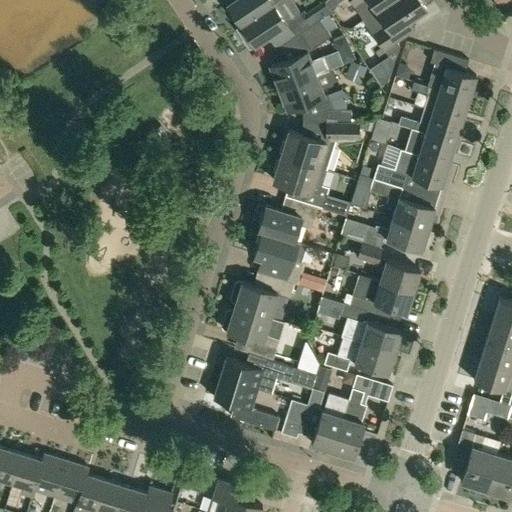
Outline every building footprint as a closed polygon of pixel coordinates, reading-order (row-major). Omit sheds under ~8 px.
[(230,0),(227,3),(240,23),(274,0),(230,0)] [(287,40),(299,32),(309,25),(292,0),(274,0),(240,23),(241,24),(237,27),(250,46),(268,34),(277,47),(287,40)] [(376,9),(390,0),(350,0),(352,1),(352,0),(355,0),(366,16),(376,9)] [(407,19),(425,7),(420,0),(390,0),(376,9),(366,16),(363,18),(393,63),(399,45),(396,41),(414,29),(407,19)] [(319,18),(309,25),(299,32),(310,48),(330,35),(319,18)] [(430,76),(427,84),(469,97),(476,74),(464,71),(468,58),(434,48),(430,61),(434,62),(430,76)] [(279,87),(328,68),(322,54),(309,60),(306,51),(270,65),(279,87)] [(365,56),(352,59),(354,73),(368,70),(365,56)] [(326,114),(326,121),(350,121),(350,108),(333,107),(327,93),(323,95),(320,88),(331,84),(334,76),(333,71),(328,69),(328,68),(279,87),(287,110),(313,100),(319,114),(326,114)] [(413,89),(424,92),(427,84),(416,80),(413,89)] [(428,93),(424,107),(462,119),(469,97),(427,84),(424,92),(428,93)] [(462,119),(424,107),(420,121),(401,114),(398,122),(411,127),(413,127),(455,141),(462,119)] [(358,137),(358,121),(350,121),(326,121),(326,137),(358,137)] [(411,136),(422,139),(418,153),(448,162),(455,141),(413,127),(411,136)] [(152,146),(161,140),(153,128),(144,134),(152,146)] [(288,129),(281,154),(317,166),(325,141),(288,129)] [(441,185),(448,162),(418,153),(401,148),(395,168),(377,162),(373,177),(383,180),(402,186),(403,187),(407,174),(441,185)] [(322,207),(328,186),(312,181),(317,166),(281,154),(273,179),(308,190),(305,201),(322,207)] [(395,205),(392,216),(428,227),(434,206),(399,195),(402,186),(383,180),(373,177),(369,189),(389,195),(387,202),(395,205)] [(293,240),(293,239),(298,224),(310,227),(317,205),(292,197),(287,211),(265,204),(257,229),(261,231),(261,230),(293,240)] [(348,236),(362,241),(380,246),(383,236),(421,248),(428,227),(392,216),(388,228),(375,223),(374,228),(353,221),(348,236)] [(293,282),(297,283),(304,261),(292,257),(297,240),(293,239),(293,240),(261,230),(261,231),(253,255),(261,257),(256,270),(268,274),(271,275),(293,282)] [(380,247),(380,246),(362,241),(357,256),(376,262),(381,247),(380,247)] [(386,258),(379,279),(413,289),(419,268),(386,258)] [(353,289),(349,303),(366,309),(375,312),(378,302),(406,310),(413,289),(379,279),(358,273),(353,289)] [(232,300),(235,301),(234,305),(270,316),(277,292),(289,295),(293,282),(271,275),(268,274),(264,287),(241,280),(241,281),(238,280),(235,282),(230,297),(232,300)] [(511,299),(499,296),(492,317),(511,322),(511,299)] [(340,335),(342,335),(394,351),(401,330),(367,319),(366,322),(362,320),(366,309),(349,303),(343,301),(339,313),(346,316),(340,335)] [(226,330),(237,333),(233,347),(248,351),(272,359),(279,337),(275,336),(280,319),(270,316),(234,305),(232,309),(229,308),(226,310),(221,325),(223,328),(226,329),(226,330)] [(511,345),(511,322),(492,317),(486,337),(511,345)] [(388,372),(394,351),(342,335),(337,353),(327,350),(323,362),(346,370),(349,360),(354,361),(388,372)] [(511,345),(486,337),(479,358),(510,368),(511,362),(511,345)] [(272,359),(248,351),(245,362),(225,356),(219,376),(257,388),(267,391),(273,373),(291,379),(295,366),(272,359)] [(504,389),(510,368),(479,358),(473,379),(504,389)] [(353,455),(364,422),(360,420),(365,404),(359,402),(363,390),(374,394),(379,380),(356,372),(348,397),(332,449),(353,455)] [(275,429),(279,415),(251,406),(257,388),(219,376),(213,396),(234,402),(230,415),(275,429)] [(317,413),(324,390),(312,386),(305,409),(317,413)] [(311,442),(332,449),(348,397),(328,391),(323,409),(321,408),(311,442)] [(473,392),(467,411),(483,416),(488,396),(473,392)] [(291,398),(280,431),(296,436),(307,403),(291,398)] [(485,488),(496,452),(480,447),(484,435),(462,428),(454,454),(467,458),(460,480),(485,488)] [(21,452),(0,445),(0,482),(1,478),(12,481),(21,452)] [(31,494),(34,488),(43,459),(41,458),(21,452),(12,481),(23,485),(21,491),(31,494)] [(34,488),(55,494),(66,459),(43,452),(41,458),(43,459),(34,488)] [(511,457),(496,452),(485,488),(510,496),(511,488),(511,457)] [(55,494),(76,501),(85,472),(86,472),(88,466),(66,459),(55,494)] [(106,478),(86,472),(85,472),(76,501),(73,508),(84,511),(86,504),(97,508),(106,478)] [(118,511),(127,485),(106,478),(97,508),(108,511),(107,511),(118,511)] [(218,478),(212,498),(208,511),(212,511),(259,511),(262,504),(251,501),(254,489),(218,478)] [(142,511),(148,492),(146,491),(127,485),(118,511),(142,511)] [(165,511),(172,492),(149,485),(146,491),(148,492),(142,511),(165,511)]
